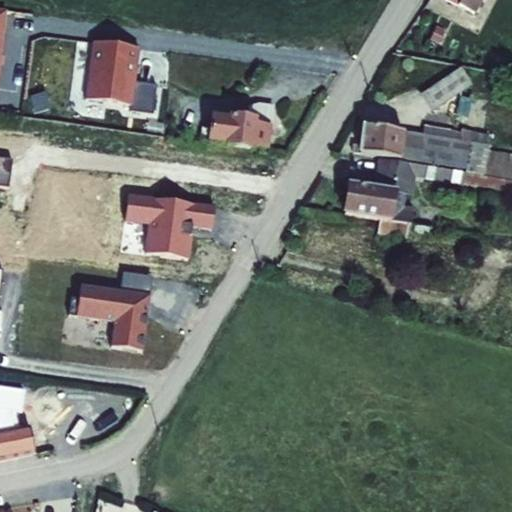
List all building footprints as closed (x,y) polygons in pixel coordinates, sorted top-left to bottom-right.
[(434,0),(470,15),(476,0),(434,0)] [(449,69),(415,96),(425,111),(459,83),(449,69)] [(127,78),(123,93),(149,96),(150,80),(127,78)] [(193,126),(192,138),(257,146),(260,125),(248,124),(249,119),(225,116),(224,122),(203,119),(202,127),(193,126)] [(360,135),(356,160),(464,175),(463,180),(511,187),(511,164),(481,160),(482,149),(446,142),(444,148),(360,135)] [(463,180),(375,167),(371,197),(342,193),(337,222),(373,228),(371,243),(399,245),(401,232),(411,233),(411,241),(426,243),(430,221),(388,214),(390,201),(406,202),(407,188),(462,197),(463,180)] [(511,282),(507,281),(502,319),(511,321),(511,282)] [(0,455),(36,448),(28,405),(0,409),(0,455)]
